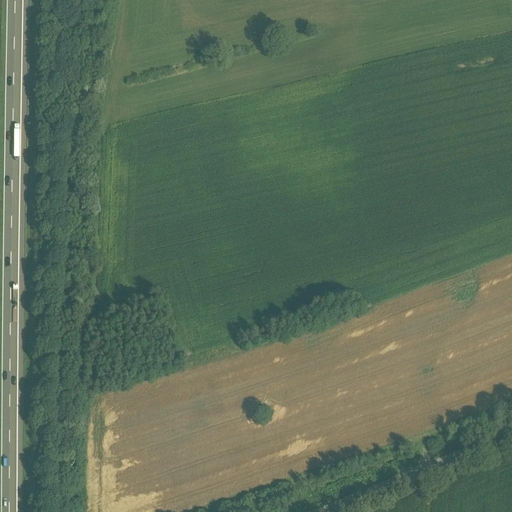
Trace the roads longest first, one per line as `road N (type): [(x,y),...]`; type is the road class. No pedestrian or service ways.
road 1 (motorway): [(15,511),(21,0)]
road 2 (residential): [(511,424),(314,511)]
